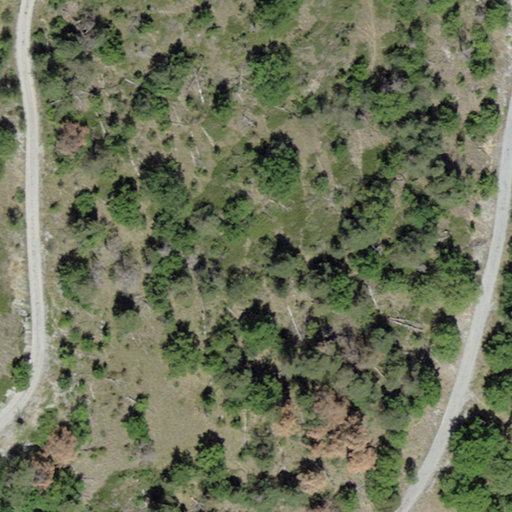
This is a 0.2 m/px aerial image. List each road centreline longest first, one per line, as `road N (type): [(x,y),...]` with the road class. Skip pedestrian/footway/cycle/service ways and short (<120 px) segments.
road 1 (track): [(511,71),(507,166),(476,329),(424,479),(404,511)]
road 2 (track): [(52,369),(61,287),(17,31),(22,0)]
